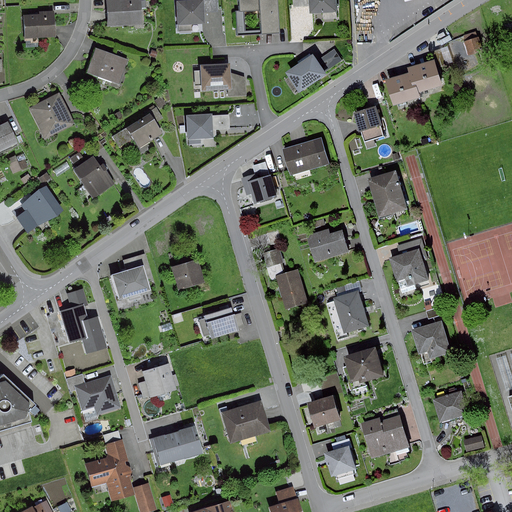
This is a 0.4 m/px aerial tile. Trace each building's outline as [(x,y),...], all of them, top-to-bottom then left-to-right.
[(144,0),(106,0),(110,28),(147,24),(144,0)] [(174,0),(177,34),(212,31),(212,14),(222,13),(221,0),(174,0)] [(232,0),(235,35),(285,34),(280,0),(232,0)] [(343,0),(292,0),(292,26),(345,22),(343,0)] [(58,10),(22,14),(25,45),(63,39),(58,10)] [(481,34),(448,47),(454,62),(488,51),(481,34)] [(285,72),(303,94),(347,63),(330,43),(285,72)] [(130,59),(94,46),(85,75),(120,88),(130,59)] [(390,80),(401,111),(456,91),(446,60),(390,80)] [(203,65),(204,93),(246,90),(244,62),(203,65)] [(62,93),(32,107),(47,140),(79,128),(62,93)] [(383,107),(358,115),(366,144),(390,137),(383,107)] [(154,113),(131,127),(143,146),(166,132),(154,113)] [(189,116),(190,144),(220,143),(220,133),(233,132),(232,114),(189,116)] [(11,121),(0,125),(0,152),(22,143),(11,121)] [(113,132),(120,143),(129,137),(122,126),(113,132)] [(326,135),(285,148),(293,176),(336,165),(326,135)] [(74,161),(86,156),(84,150),(71,155),(74,161)] [(14,170),(29,165),(26,155),(10,161),(14,170)] [(117,184),(98,156),(76,170),(95,199),(117,184)] [(405,171),(376,178),(387,218),(415,210),(405,171)] [(262,174),(248,179),(252,195),(259,193),(263,205),(285,198),(279,178),(264,182),(262,174)] [(51,188),(24,206),(40,230),(67,212),(51,188)] [(335,228),(313,234),(321,262),(357,251),(350,230),(337,234),(335,228)] [(405,257),(397,259),(405,290),(435,283),(425,241),(402,246),(405,257)] [(272,262),(285,261),(284,246),(271,247),(272,262)] [(130,272),(118,275),(124,300),(157,291),(147,255),(127,261),(130,272)] [(194,259),(167,266),(174,290),(200,282),(194,259)] [(303,271),(280,277),(290,310),(312,303),(303,271)] [(341,290),(358,286),(357,281),(340,284),(341,290)] [(364,294),(340,301),(350,335),(374,328),(364,294)] [(88,305),(64,311),(72,343),(83,340),(86,354),(107,349),(100,321),(92,323),(88,305)] [(231,306),(199,315),(204,338),(237,329),(231,306)] [(430,315),(440,313),(438,306),(429,308),(430,315)] [(448,324),(418,331),(424,355),(434,353),(435,359),(455,354),(448,324)] [(386,350),(353,359),(360,384),(393,375),(386,350)] [(148,381),(142,384),(146,399),(181,390),(174,365),(146,372),(148,381)] [(3,384),(0,382),(0,433),(37,422),(34,413),(42,406),(9,374),(3,384)] [(86,376),(69,381),(72,392),(80,390),(86,411),(97,408),(99,415),(122,409),(113,378),(88,384),(86,376)] [(468,392),(439,400),(446,425),(475,417),(468,392)] [(340,398),(316,406),(323,428),(347,421),(340,398)] [(266,402),(227,412),(235,444),(274,434),(266,402)] [(407,415),(368,425),(378,461),(416,451),(407,415)] [(200,427),(156,438),(163,468),(207,457),(200,427)] [(487,438),(467,441),(469,453),(489,450),(487,438)] [(338,452),(332,454),(340,479),(362,471),(352,441),(336,446),(338,452)] [(113,457),(86,464),(92,487),(109,483),(113,500),(137,494),(124,442),(110,446),(113,457)] [(151,484),(137,488),(142,511),(148,511),(158,510),(151,484)] [(286,504),(273,507),(274,511),(304,511),(297,488),(283,492),(286,504)] [(235,511),(233,503),(205,511),(235,511)]
